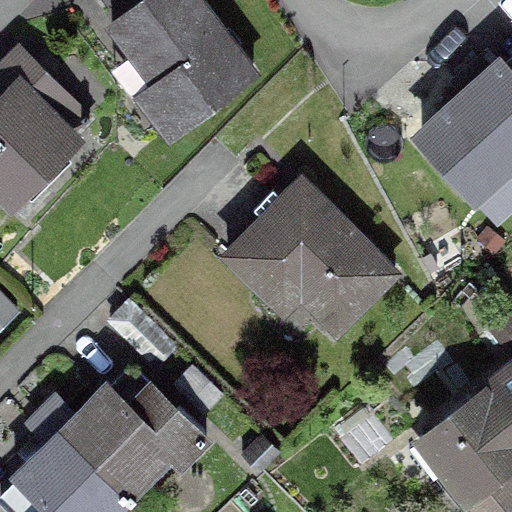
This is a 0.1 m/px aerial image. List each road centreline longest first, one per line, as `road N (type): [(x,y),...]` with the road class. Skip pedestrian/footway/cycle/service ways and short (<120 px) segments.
road 1 (residential): [(226,148),(0,376)]
road 2 (residential): [(297,0),(314,28),(352,47),(391,42),(440,0)]
